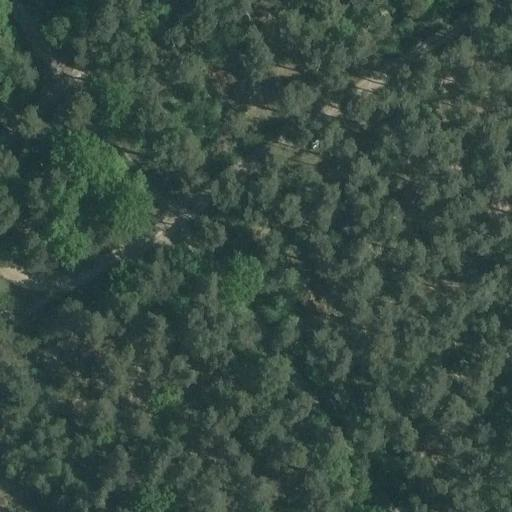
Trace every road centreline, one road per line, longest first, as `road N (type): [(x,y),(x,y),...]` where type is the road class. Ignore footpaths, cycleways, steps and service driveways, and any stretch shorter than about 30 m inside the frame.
road 1 (track): [(511,0),(170,219)]
road 2 (track): [(387,511),(170,219)]
road 3 (track): [(170,219),(10,0)]
road 4 (track): [(66,78),(166,0)]
